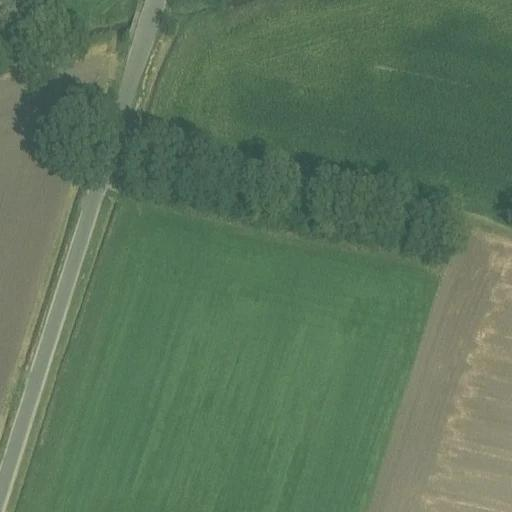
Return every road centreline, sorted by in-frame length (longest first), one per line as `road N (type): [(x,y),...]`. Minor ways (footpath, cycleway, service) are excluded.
road 1 (unclassified): [(0,500),(159,0)]
road 2 (track): [(111,148),(511,235)]
